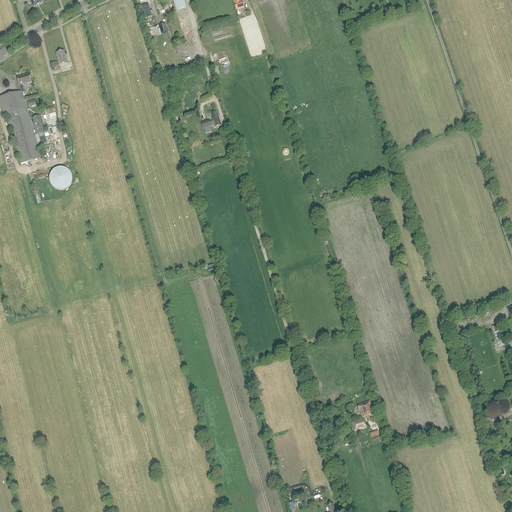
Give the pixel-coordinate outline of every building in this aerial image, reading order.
[(172,0),(173,0),(177,12),(186,9),(183,0),(172,0)] [(232,0),(236,10),(244,8),(242,1),(239,1),(238,0),(232,0)] [(152,16),(148,5),(141,7),(145,19),(152,16)] [(161,34),(168,32),(165,24),(159,26),(161,34)] [(60,66),(67,63),(66,58),(64,51),(56,53),(60,66)] [(222,64),(228,62),(226,55),(220,57),(222,64)] [(40,158),(38,149),(48,147),(44,132),(45,132),(40,116),(32,118),(34,124),(32,124),(35,134),(34,135),(22,93),(24,92),(22,85),(32,82),(29,74),(17,78),(19,86),(20,92),(0,97),(0,101),(4,117),(7,116),(21,164),(40,158)] [(219,126),(221,125),(218,117),(217,117),(215,112),(211,114),(212,117),(212,118),(215,127),(216,127),(216,128),(219,127),(219,126)] [(211,130),(210,128),(212,127),(210,120),(201,123),(203,129),(204,129),(204,130),(205,132),(205,134),(212,132),(211,130)] [(49,176),(49,179),(49,182),(51,185),(52,187),(55,189),(58,190),(61,191),(64,190),(66,189),(69,187),(71,185),(72,182),(72,179),(72,176),(71,173),(69,171),(66,169),(64,168),(61,167),(58,168),(55,169),(52,171),(51,173),(49,176)] [(498,348),(507,345),(501,324),(492,327),(498,348)] [(360,410),(361,414),(362,418),(374,414),(370,401),(356,405),(358,411),(360,410)] [(363,419),(352,422),(355,432),(366,428),(363,419)]
